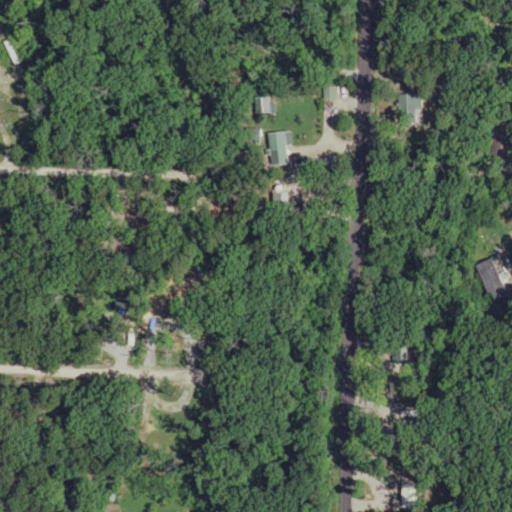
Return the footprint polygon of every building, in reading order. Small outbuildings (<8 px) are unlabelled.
[(334,85),(320,85),(320,99),(334,99),(334,85)] [(416,93),(395,93),(395,109),(416,109),(416,93)] [(489,156),(501,156),(501,123),(489,123),(489,156)] [(239,128),(239,142),(254,142),(254,128),(239,128)] [(265,132),(266,164),(285,163),(284,131),(265,132)] [(508,295),(489,256),(470,265),(489,304),(508,295)]
